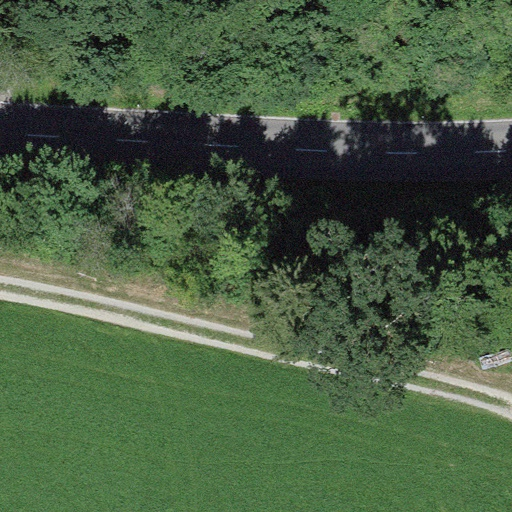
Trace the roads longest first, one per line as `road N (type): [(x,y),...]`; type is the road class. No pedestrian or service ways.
road 1 (track): [(0,288),(435,382),(511,406)]
road 2 (tertiary): [(0,133),(367,153),(511,148)]
